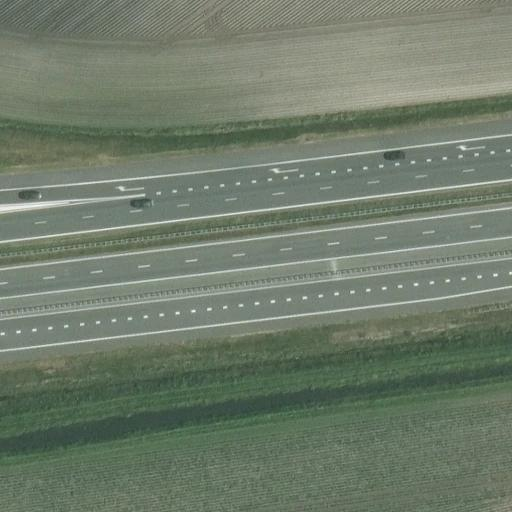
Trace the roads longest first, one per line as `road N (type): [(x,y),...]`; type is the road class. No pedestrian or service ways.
road 1 (motorway): [(0,285),(511,223)]
road 2 (motorway): [(0,326),(511,265)]
road 3 (motorway): [(511,166),(145,210)]
road 4 (motorway): [(145,210),(0,228)]
road 5 (motorway): [(145,210),(0,208)]
